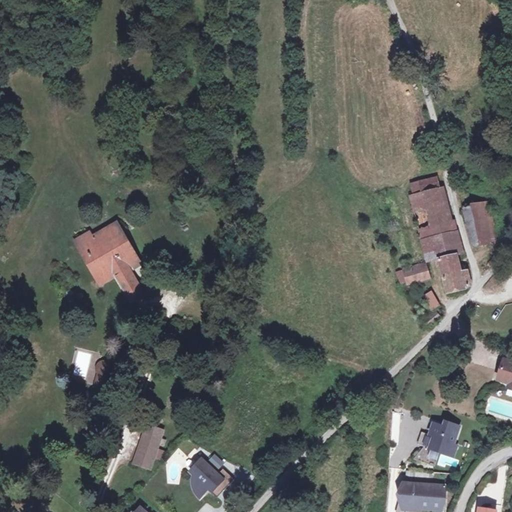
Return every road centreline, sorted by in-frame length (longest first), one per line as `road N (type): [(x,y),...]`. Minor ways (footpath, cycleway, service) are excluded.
road 1 (unclassified): [(254,511),(479,292)]
road 2 (residential): [(479,292),(409,31),(389,0)]
